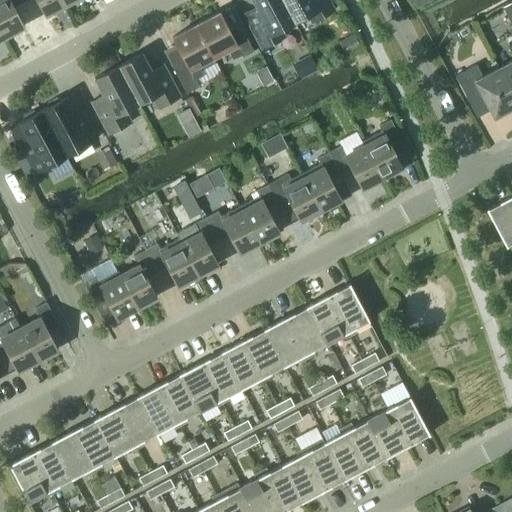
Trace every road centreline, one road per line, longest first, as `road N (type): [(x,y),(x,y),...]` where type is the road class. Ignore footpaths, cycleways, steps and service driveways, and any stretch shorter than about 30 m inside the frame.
road 1 (residential): [(100,373),(476,174)]
road 2 (residential): [(100,373),(0,179)]
road 3 (residential): [(476,174),(384,0)]
road 4 (residential): [(0,87),(163,0)]
road 5 (residential): [(372,511),(511,438)]
